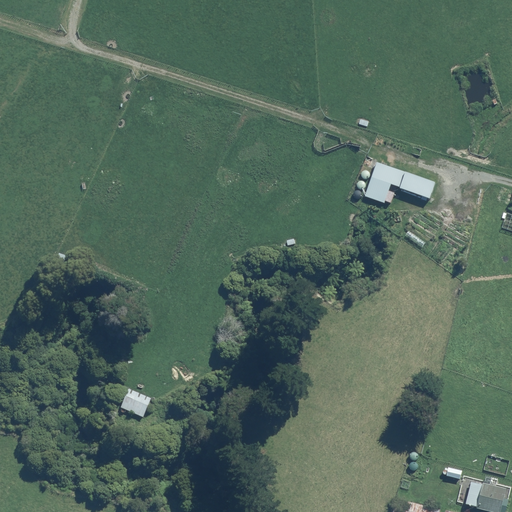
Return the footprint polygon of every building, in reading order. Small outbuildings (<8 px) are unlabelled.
[(435,185),(377,164),(364,198),(384,206),(385,204),(389,205),(393,194),(389,193),(392,187),(400,190),(400,191),(428,202),(435,185)] [(346,196),(342,206),(356,212),(360,202),(346,196)] [(87,264),(58,255),(53,272),(81,281),(87,264)] [(150,399),(129,389),(120,408),(141,418),(150,399)] [(461,471),(447,469),(446,479),(460,480),(461,471)] [(505,491),(471,483),(465,505),(492,511),(503,511),(507,501),(503,500),(505,491)] [(437,511),(438,507),(407,502),(405,511),(437,511)]
